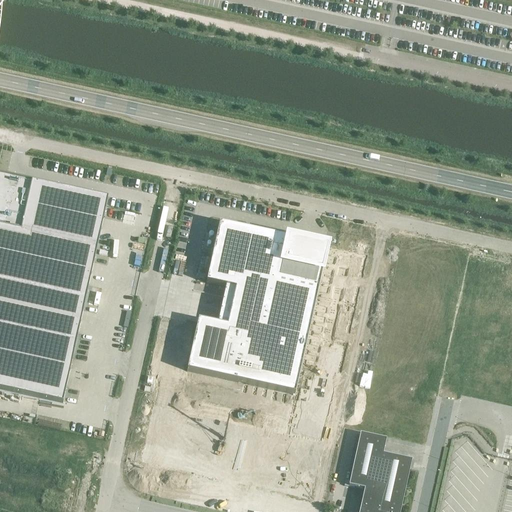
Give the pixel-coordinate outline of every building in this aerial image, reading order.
[(0,390),(63,405),(108,200),(86,195),(0,175),(0,390)] [(294,395),(326,248),(219,225),(206,284),(226,288),(225,293),(223,298),(222,303),(220,311),(218,321),(217,326),(198,322),(187,372),(237,383),(294,395)] [(481,285),(477,303),(483,304),(479,322),(511,329),(511,291),(487,286),(481,285)] [(31,413),(28,424),(34,426),(37,414),(31,413)] [(364,490),(359,511),(400,511),(411,461),(383,455),(385,448),(386,440),(360,435),(348,487),(358,489),(364,490)] [(458,445),(454,449),(469,466),(473,462),(458,445)]
